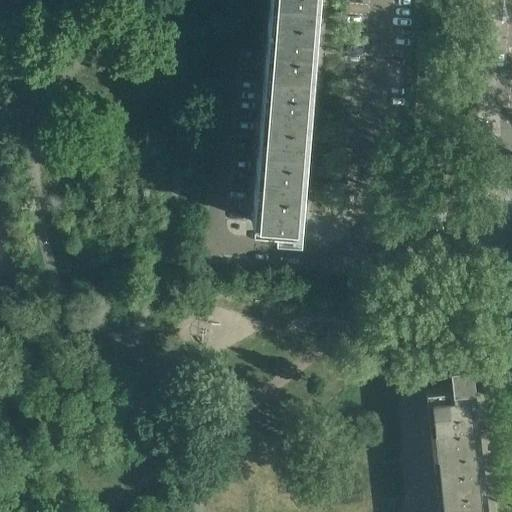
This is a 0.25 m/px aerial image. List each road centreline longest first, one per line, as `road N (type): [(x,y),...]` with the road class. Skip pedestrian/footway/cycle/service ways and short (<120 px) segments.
road 1 (residential): [(236,52),(215,252),(355,248)]
road 2 (residential): [(355,248),(381,0)]
road 3 (residential): [(355,248),(509,241)]
